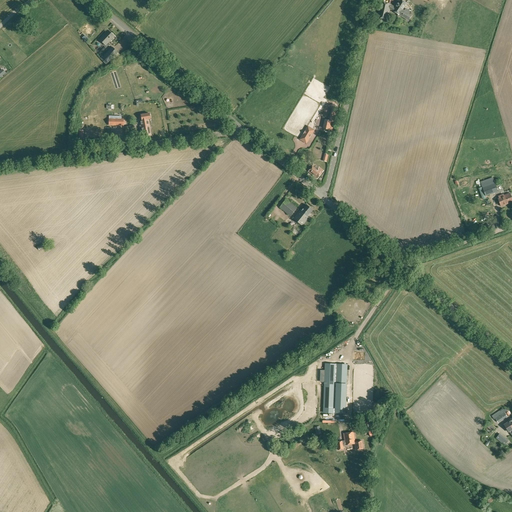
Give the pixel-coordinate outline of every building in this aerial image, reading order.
[(402,10),(406,3),(401,0),(399,0),(396,7),(391,4),(381,2),(377,18),(388,20),(390,10),(393,12),(393,11),(399,15),(398,16),(399,17),(400,15),(408,21),(412,15),(402,10)] [(106,46),(115,36),(108,30),(99,39),(106,46)] [(115,58),(120,55),(118,53),(118,52),(112,47),(103,57),(102,56),(100,58),(106,65),(108,63),(114,57),(115,58)] [(151,135),(149,119),(151,119),(150,113),(141,114),(142,120),(140,120),(141,125),(140,125),(140,128),(141,127),(143,136),(151,135)] [(331,130),(333,121),(325,120),(323,128),(331,130)] [(307,143),(310,137),(305,134),(302,140),(307,143)] [(319,168),(314,164),(308,172),(317,179),(324,171),(319,167),(319,168)] [(485,196),(498,192),(495,181),(482,186),(485,196)] [(511,202),(511,198),(510,193),(504,195),(504,194),(498,196),(499,198),(498,199),(501,206),(511,202)] [(290,216),(297,208),(286,199),(279,208),(290,216)] [(308,216),(313,210),(306,205),(303,209),(302,211),(301,210),(293,219),(302,226),(309,217),(308,216)] [(345,413),(347,365),(325,364),(323,412),(345,413)] [(505,413),(504,412),(502,409),(497,412),(497,413),(492,416),(494,419),(495,418),(496,419),(505,413)] [(505,413),(496,419),(498,423),(507,416),(510,414),(508,411),(505,413)] [(511,420),(511,422),(510,422),(503,427),(507,433),(511,430),(511,432),(511,433),(511,432),(511,420)] [(355,442),(354,432),(344,433),(345,441),(343,441),(336,441),(338,450),(344,449),(343,445),(345,445),(355,443),(356,450),(363,449),(362,441),(355,442)] [(505,445),(509,440),(499,433),(496,438),(505,445)]
